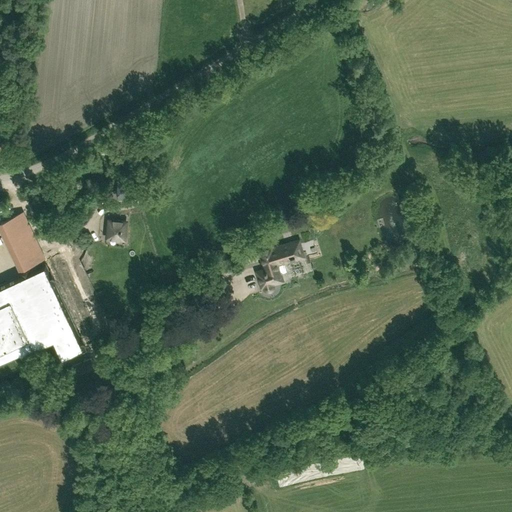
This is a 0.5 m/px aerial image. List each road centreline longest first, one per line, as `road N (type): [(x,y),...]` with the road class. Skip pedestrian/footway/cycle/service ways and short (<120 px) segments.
road 1 (unclassified): [(130,511),(343,410),(511,424)]
road 2 (unclassified): [(317,0),(166,92),(0,174)]
road 3 (track): [(162,499),(9,171)]
